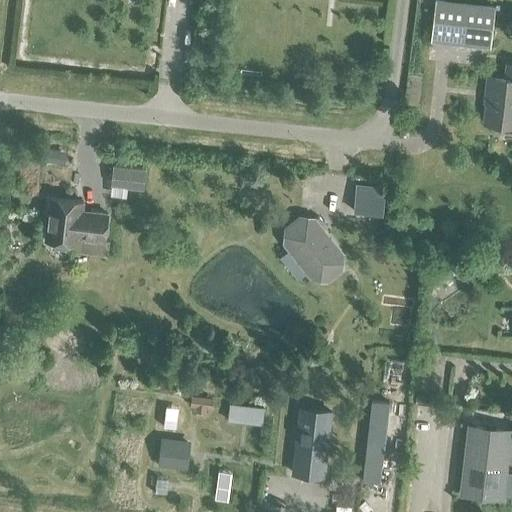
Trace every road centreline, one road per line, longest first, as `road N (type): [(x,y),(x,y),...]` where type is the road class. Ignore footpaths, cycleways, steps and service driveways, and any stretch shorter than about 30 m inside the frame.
road 1 (residential): [(401,0),(386,117),(373,132),(347,138),(0,101)]
road 2 (track): [(31,0),(25,54),(147,71),(149,47),(173,50)]
